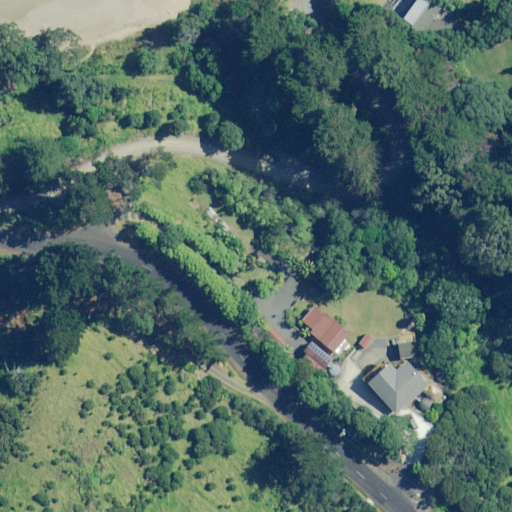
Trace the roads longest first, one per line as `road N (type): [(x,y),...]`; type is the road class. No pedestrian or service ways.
road 1 (unclassified): [(0,197),(86,178),(150,132),(328,179),(371,177),(393,163),(387,91),(307,0)]
road 2 (tertiary): [(393,511),(164,265),(97,239),(0,223)]
